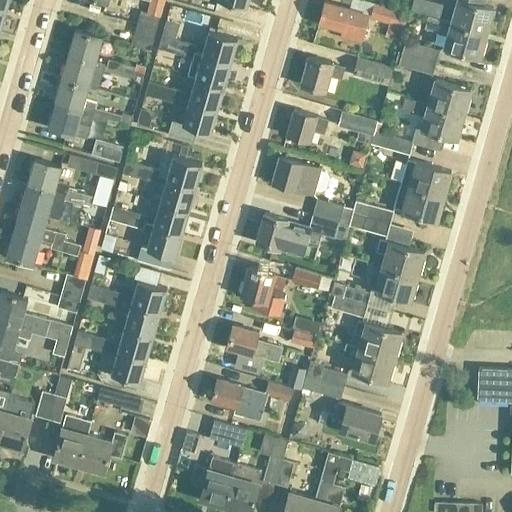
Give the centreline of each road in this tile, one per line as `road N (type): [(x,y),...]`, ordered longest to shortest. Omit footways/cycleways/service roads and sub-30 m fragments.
road 1 (residential): [(291,0),(146,511)]
road 2 (residential): [(388,511),(511,90)]
road 3 (residential): [(0,163),(46,0)]
